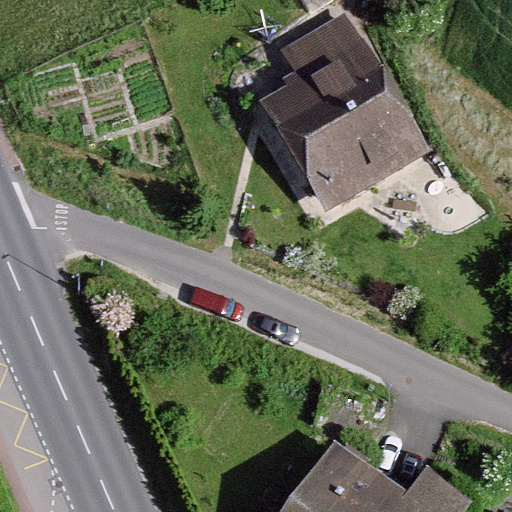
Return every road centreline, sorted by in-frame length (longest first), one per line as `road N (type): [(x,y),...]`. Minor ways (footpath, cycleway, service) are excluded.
road 1 (residential): [(511,409),(93,232),(0,232)]
road 2 (secondary): [(0,243),(114,511)]
